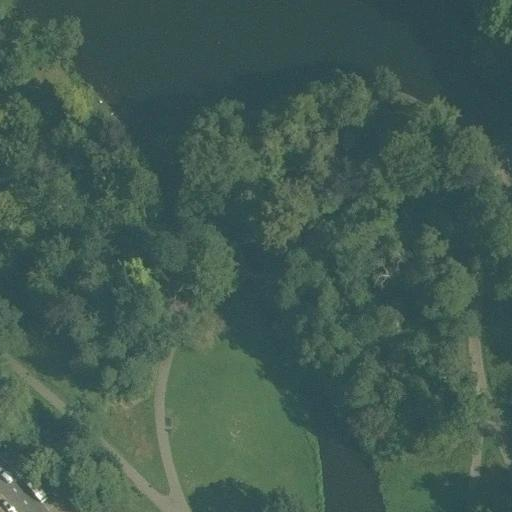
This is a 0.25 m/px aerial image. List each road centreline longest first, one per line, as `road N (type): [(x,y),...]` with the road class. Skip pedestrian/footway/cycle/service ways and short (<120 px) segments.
road 1 (track): [(182,511),(159,412),(179,298),(170,234),(147,170),(121,135),(92,118),(59,107),(0,105)]
road 2 (track): [(511,468),(473,352),(481,274),(511,166)]
road 3 (track): [(511,163),(412,128),(380,131),(345,202),(320,227)]
road 4 (track): [(167,511),(0,357)]
